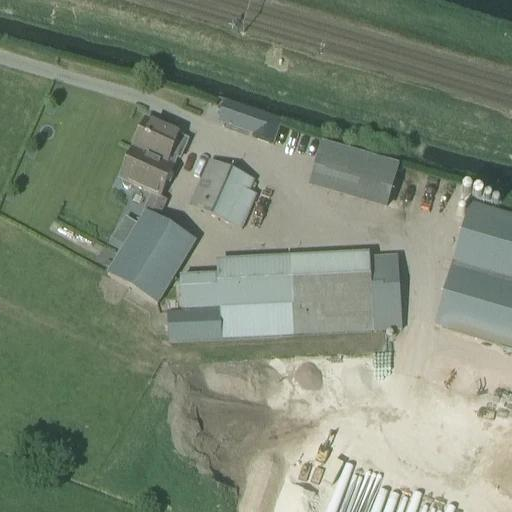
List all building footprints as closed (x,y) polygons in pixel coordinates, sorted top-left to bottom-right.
[(263,116),(255,140),(272,146),(277,133),(285,136),(289,125),(263,116)] [(143,122),(131,151),(174,170),(177,162),(180,163),(189,141),(143,122)] [(397,168),(321,146),(309,186),(386,208),(397,168)] [(161,200),(174,170),(131,151),(117,182),(149,196),(140,214),(143,216),(156,225),(158,223),(167,203),(161,200)] [(208,164),(188,210),(242,232),(257,198),(249,194),(254,183),(208,164)] [(511,350),(511,217),(470,206),(434,328),(511,350)] [(196,245),(158,223),(156,225),(143,216),(105,277),(157,309),(196,245)] [(293,258),(293,270),(318,269),(318,258),(293,258)] [(401,332),(397,259),(368,261),(372,334),(401,332)] [(294,339),(290,264),(216,268),(216,281),(178,283),(180,314),(167,315),(168,346),(294,339)]
